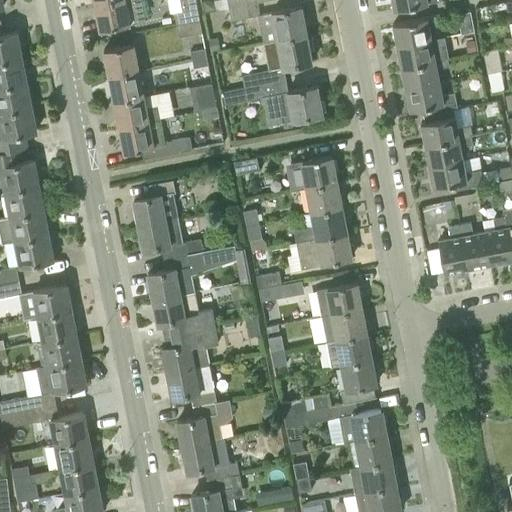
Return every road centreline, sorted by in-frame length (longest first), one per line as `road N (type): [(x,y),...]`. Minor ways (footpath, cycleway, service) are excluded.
road 1 (residential): [(153,511),(50,0)]
road 2 (residential): [(408,329),(347,0)]
road 3 (residential): [(445,511),(408,329)]
